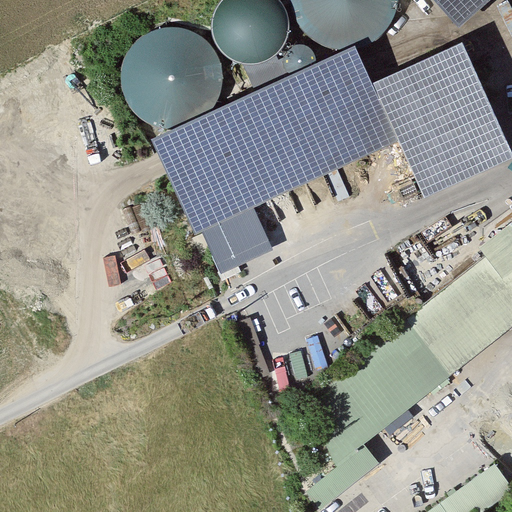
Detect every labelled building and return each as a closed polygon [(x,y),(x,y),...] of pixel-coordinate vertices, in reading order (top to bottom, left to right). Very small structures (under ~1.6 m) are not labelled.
[(254,72),(293,55),(268,0),(235,0),(224,5),(254,72)] [(303,0),(302,39),(365,41),(365,39),(387,40),(388,0),(303,0)] [(483,0),(435,0),(457,24),(483,0)] [(120,51),(149,129),(227,101),(198,22),(120,51)] [(151,139),(195,236),(202,231),(255,208),(398,145),(423,200),(511,159),(511,153),(462,44),(371,85),(354,48),(151,139)] [(273,248),(255,208),(202,231),(219,271),(273,248)] [(511,346),(511,232),(486,252),(498,265),(473,286),(299,424),(337,495),(511,346)] [(498,511),(511,502),(511,488),(499,469),(441,511),(498,511)]
